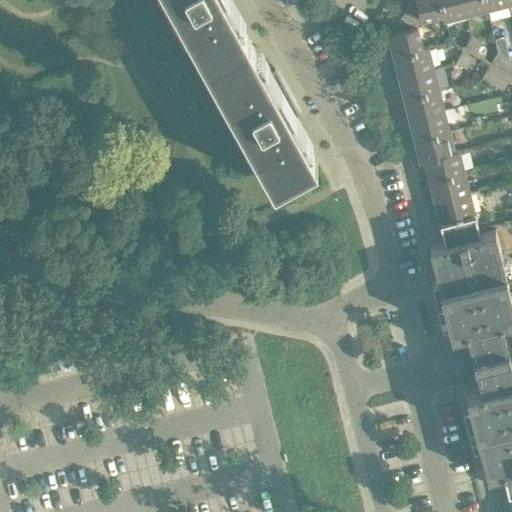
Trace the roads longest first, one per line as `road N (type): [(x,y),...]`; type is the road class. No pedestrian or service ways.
road 1 (residential): [(324,320),(380,284),(390,268),(386,238),(347,142),(264,0)]
road 2 (residential): [(324,320),(0,262)]
road 3 (residential): [(416,370),(445,511)]
road 4 (residential): [(382,511),(351,386)]
